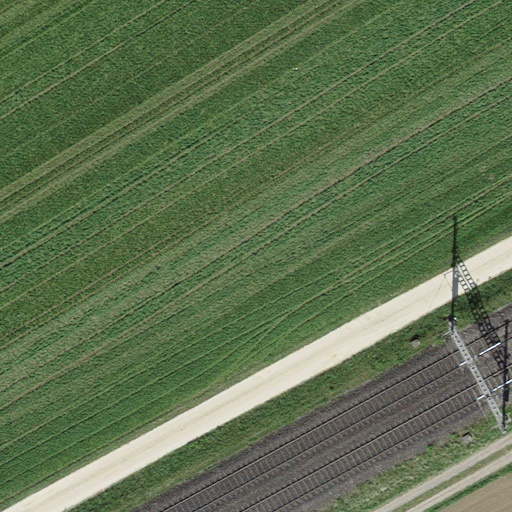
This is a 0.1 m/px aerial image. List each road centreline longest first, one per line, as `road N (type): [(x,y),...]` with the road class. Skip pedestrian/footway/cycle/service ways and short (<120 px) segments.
road 1 (track): [(31,511),(511,250)]
road 2 (track): [(511,446),(395,511)]
